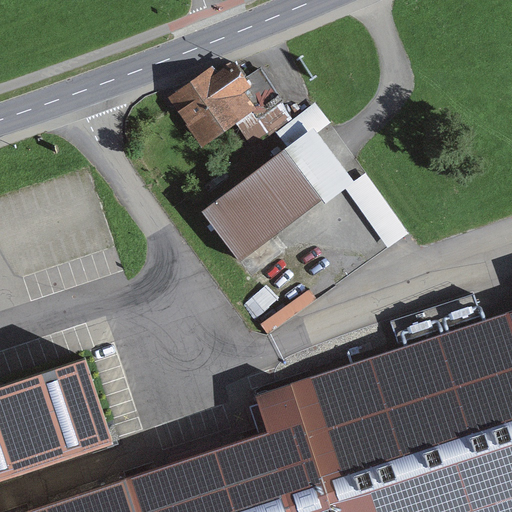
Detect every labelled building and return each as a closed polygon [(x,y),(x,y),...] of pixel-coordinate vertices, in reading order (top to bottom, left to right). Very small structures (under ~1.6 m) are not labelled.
[(213,71),(172,99),(201,142),(256,106),(230,68),(216,77),(213,71)] [(264,161),(288,146),(276,128),(294,117),(282,98),(240,124),(264,161)] [(325,123),(314,108),(283,132),(293,145),(206,210),(240,254),(349,172),(317,129),(325,123)] [(318,302),(312,289),(281,304),(273,288),(250,299),(264,328),(318,302)] [(393,322),(403,352),(479,327),(478,322),(483,320),(474,295),(393,322)] [(0,511),(0,475),(110,440),(84,360),(0,386),(0,511),(511,511),(511,316),(479,327),(403,352),(260,399),(271,433),(24,511),(0,511)]
